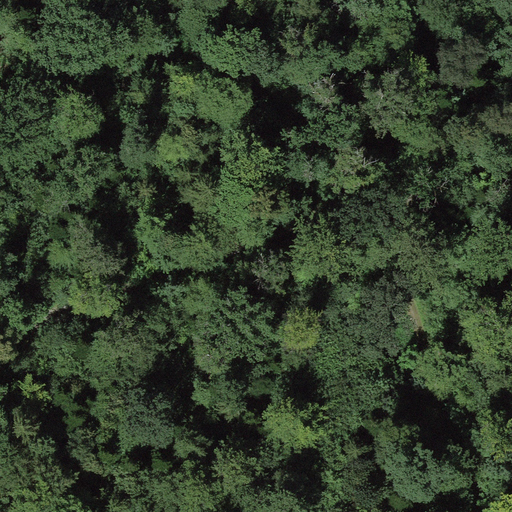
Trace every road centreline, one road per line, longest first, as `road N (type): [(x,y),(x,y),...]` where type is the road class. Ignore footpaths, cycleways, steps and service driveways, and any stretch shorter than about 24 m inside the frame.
road 1 (track): [(0,0),(309,121),(370,203)]
road 2 (track): [(370,203),(0,328)]
road 3 (track): [(370,203),(444,393),(478,511)]
